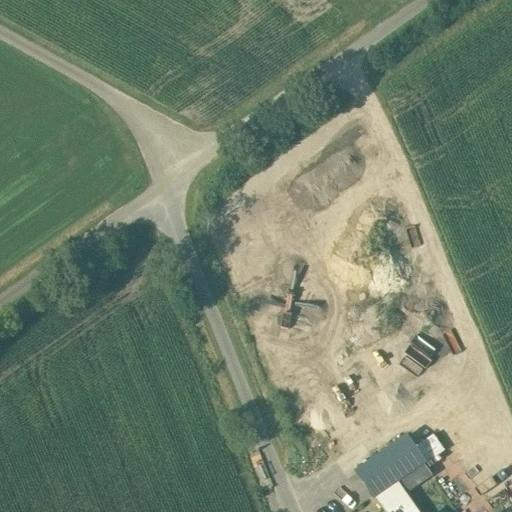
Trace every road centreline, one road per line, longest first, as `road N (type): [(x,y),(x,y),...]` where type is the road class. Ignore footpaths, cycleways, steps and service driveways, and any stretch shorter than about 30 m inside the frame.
road 1 (unclassified): [(165,187),(291,511)]
road 2 (unclassified): [(165,187),(441,0)]
road 3 (unclassified): [(0,35),(103,91),(134,121),(165,187)]
road 4 (unclassified): [(0,302),(165,187)]
